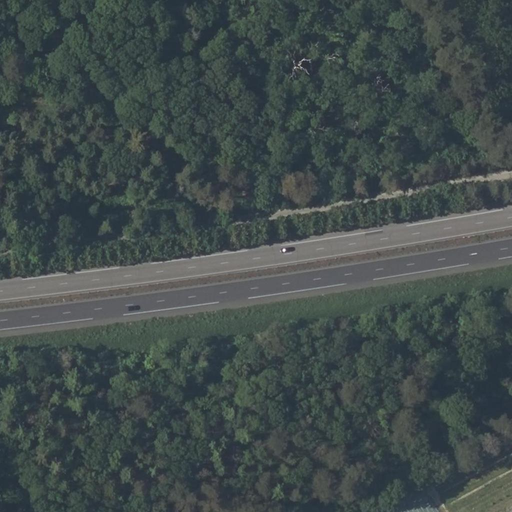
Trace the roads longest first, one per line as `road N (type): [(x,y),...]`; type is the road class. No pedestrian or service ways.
road 1 (unclassified): [(0,256),(185,238),(511,173)]
road 2 (motorway): [(511,217),(0,291)]
road 3 (motorway): [(0,320),(511,247)]
